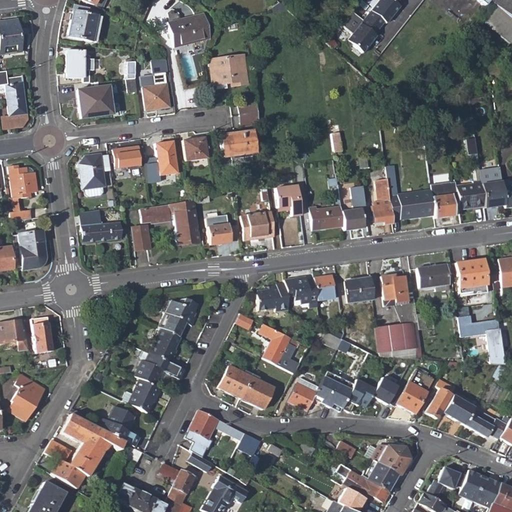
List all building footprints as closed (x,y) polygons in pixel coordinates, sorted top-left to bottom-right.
[(398,7),(389,0),(377,0),(344,41),(360,54),(369,43),(368,40),(371,36),(373,37),(379,30),(384,24),(382,22),(386,18),(389,18),(398,7)] [(511,0),(487,0),(487,1),(493,7),(481,22),(508,44),(511,39),(511,0)] [(65,38),(90,43),(94,18),(99,19),(100,13),(72,5),(71,13),(70,12),(65,38)] [(166,23),(172,48),(208,39),(201,14),(166,23)] [(90,43),(94,43),(99,19),(94,18),(90,43)] [(0,22),(0,54),(19,52),(17,39),(20,38),(19,28),(16,29),(15,20),(0,22)] [(64,51),(64,79),(81,79),(82,72),(87,72),(92,72),(92,61),(89,61),(89,57),(82,53),(82,52),(64,51)] [(208,61),(211,85),(213,85),(222,84),(230,83),(230,86),(245,85),(241,57),(208,61)] [(123,78),(134,79),(135,62),(124,61),(123,78)] [(141,88),(143,106),(157,104),(158,108),(167,107),(163,74),(165,73),(164,67),(155,69),(155,75),(151,75),(152,80),(153,86),(141,88)] [(0,92),(4,92),(7,116),(24,113),(19,77),(4,79),(3,72),(0,72),(0,92)] [(126,93),(135,93),(133,79),(124,80),(126,93)] [(75,91),(78,119),(110,115),(106,87),(75,91)] [(237,107),(238,115),(255,113),(254,104),(237,107)] [(7,116),(0,116),(0,118),(2,131),(22,128),(27,120),(26,113),(24,113),(7,116)] [(239,125),(256,122),(255,113),(238,115),(239,125)] [(218,136),(221,158),(253,154),(250,132),(218,136)] [(180,141),(183,162),(205,159),(202,138),(180,141)] [(469,154),(471,169),(477,169),(474,148),(473,138),(462,140),(464,155),(469,154)] [(153,145),(157,176),(175,174),(170,143),(153,145)] [(111,150),(113,169),(138,166),(135,147),(111,150)] [(77,165),(80,190),(83,190),(100,188),(102,187),(98,155),(83,157),(77,165)] [(12,213),(7,213),(9,222),(29,219),(27,211),(17,212),(16,200),(27,198),(27,194),(34,192),(32,174),(24,175),(23,169),(16,169),(15,166),(6,168),(12,213)] [(469,169),(471,182),(478,182),(477,169),(471,169),(469,169)] [(392,171),(384,172),(384,178),(386,189),(394,187),(392,171)] [(329,204),(337,203),(335,185),(334,174),(325,175),(329,204)] [(381,225),(390,224),(390,219),(387,197),(386,189),(384,178),(373,180),(375,202),(370,203),(371,207),(369,207),(371,224),(381,223),(381,225)] [(305,180),(294,181),(295,187),(297,201),(308,200),(305,180)] [(457,210),(482,207),(479,185),(478,182),(471,182),(471,185),(454,187),(456,209),(457,210)] [(432,215),(433,218),(453,215),(452,210),(456,209),(454,187),(453,183),(448,183),(429,185),(429,191),(430,198),(432,215)] [(482,209),(502,206),(499,187),(498,183),(479,185),(482,207),(482,209)] [(341,184),(335,185),(337,203),(338,206),(344,205),(341,184)] [(511,192),(511,187),(511,186),(499,187),(502,206),(502,209),(511,207),(511,192)] [(289,217),(299,216),(297,201),(295,187),(273,190),(276,209),(288,207),(288,210),(289,217)] [(100,188),(83,190),(83,194),(86,197),(98,196),(101,193),(100,188)] [(398,220),(432,215),(430,198),(429,191),(394,195),(394,197),(387,197),(390,219),(397,218),(398,220)] [(208,202),(207,195),(195,197),(196,204),(208,202)] [(272,199),(266,200),(268,213),(271,237),(273,250),(300,246),(298,233),(284,235),(282,223),(275,223),(272,199)] [(348,211),(339,213),(340,227),(341,231),(361,228),(357,202),(347,203),(348,211)] [(191,203),(161,207),(163,221),(168,220),(168,216),(171,215),(175,246),(196,243),(191,203)] [(310,231),(340,227),(339,213),(338,207),(314,210),(313,207),(307,208),(310,231)] [(139,224),(159,222),(157,208),(138,210),(139,224)] [(100,225),(98,210),(77,213),(80,243),(118,240),(117,224),(100,225)] [(242,241),(271,237),(268,213),(239,216),(242,241)] [(204,219),(207,246),(228,243),(224,216),(204,219)] [(129,229),(133,251),(148,249),(145,227),(129,229)] [(16,235),(20,271),(32,269),(35,269),(39,267),(41,264),(42,257),(39,232),(16,235)] [(0,248),(0,271),(10,270),(7,248),(0,248)] [(496,261),(500,290),(511,288),(511,259),(511,261),(507,262),(507,260),(496,261)] [(460,294),(460,297),(484,294),(480,261),(453,264),(457,295),(460,294)] [(418,289),(432,287),(445,286),(443,266),(415,269),(418,289)] [(382,309),(391,308),(393,308),(392,304),(406,302),(402,279),(402,278),(389,279),(388,276),(378,277),(382,309)] [(329,277),(311,279),(312,282),(314,302),(326,300),(326,297),(332,296),(329,277)] [(306,309),(315,309),(314,302),(312,282),(303,282),(303,278),(281,282),(282,285),(284,299),(290,298),(291,303),(297,302),(298,305),(306,304),(306,309)] [(345,304),(370,301),(367,278),(343,281),(345,304)] [(402,279),(406,302),(412,302),(409,278),(402,279)] [(270,314),(286,313),(284,299),(282,285),(272,286),(273,287),(261,288),(260,291),(254,292),(252,297),(253,313),(270,311),(270,314)] [(169,302),(156,328),(158,329),(177,338),(184,324),(190,327),(194,319),(191,317),(196,306),(183,300),(180,307),(169,302)] [(391,308),(398,325),(411,324),(415,323),(414,315),(412,302),(406,302),(392,304),(393,308),(391,308)] [(423,314),(414,315),(415,323),(416,331),(424,330),(423,314)] [(233,325),(246,331),(251,321),(238,315),(233,325)] [(457,339),(483,336),(487,365),(497,366),(502,366),(500,352),(499,344),(497,331),(496,321),(470,324),(469,317),(455,318),(457,339)] [(29,320),(33,354),(50,352),(45,318),(29,320)] [(0,323),(0,343),(20,341),(17,321),(0,323)] [(398,325),(373,329),(376,358),(391,359),(391,352),(414,349),(411,324),(398,325)] [(285,344),(288,339),(260,325),(256,333),(269,341),(259,359),(292,375),(297,364),(289,360),(294,349),(285,344)] [(325,328),(323,332),(324,333),(339,340),(341,336),(325,328)] [(158,329),(146,353),(147,354),(168,365),(174,352),(172,351),(178,339),(177,338),(158,329)] [(352,331),(341,330),(341,335),(341,336),(339,340),(366,354),(369,355),(372,349),(362,344),(365,338),(352,331)] [(318,343),(334,351),(339,340),(324,333),(318,343)] [(334,351),(361,364),(366,354),(339,340),(334,351)] [(140,361),(142,363),(147,354),(146,353),(140,351),(136,357),(137,360),(140,361)] [(140,361),(131,377),(137,380),(152,388),(156,379),(160,372),(168,376),(177,381),(182,371),(168,365),(147,354),(142,363),(140,361)] [(214,388),(237,400),(249,375),(242,372),(240,374),(226,367),(214,388)] [(407,388),(398,403),(416,413),(436,379),(418,369),(407,388)] [(353,384),(326,370),(318,386),(312,398),(323,404),(328,406),(330,402),(341,408),(353,384)] [(156,379),(164,384),(168,376),(160,372),(156,379)] [(257,379),(249,375),(237,400),(260,411),(271,390),(256,382),(257,379)] [(386,376),(373,399),(387,407),(389,404),(395,408),(398,403),(407,388),(386,376)] [(10,402),(5,411),(23,421),(42,389),(21,377),(17,377),(12,385),(17,388),(9,401),(10,402)] [(288,400),(306,409),(310,401),(312,398),(318,386),(300,377),(288,400)] [(122,393),(118,401),(144,414),(150,403),(152,404),(159,391),(152,388),(137,380),(129,396),(122,393)] [(452,390),(437,380),(433,388),(437,391),(423,414),(434,420),(452,390)] [(348,412),(352,405),(353,403),(351,403),(353,400),(357,402),(355,406),(363,410),(372,393),(353,384),(341,408),(348,412)] [(439,414),(461,426),(472,409),(450,396),(439,414)] [(310,401),(322,407),(323,404),(312,398),(310,401)] [(328,406),(339,412),(341,408),(330,402),(328,406)] [(98,419),(93,428),(121,442),(132,448),(136,439),(125,433),(132,418),(112,407),(104,422),(98,419)] [(485,434),(487,435),(495,422),(493,420),(492,421),(472,409),(461,426),(482,439),(485,434)] [(234,449),(250,457),(251,455),(257,443),(223,425),(224,425),(196,412),(187,430),(202,439),(205,440),(211,428),(238,442),(234,449)] [(79,445),(65,467),(81,477),(84,478),(99,453),(103,450),(105,446),(116,452),(121,442),(93,428),(68,416),(59,434),(79,445)] [(497,439),(510,446),(511,442),(511,422),(509,421),(505,427),(497,439)] [(487,435),(496,441),(497,439),(505,427),(495,422),(487,435)] [(68,452),(50,441),(42,454),(56,462),(60,465),(68,452)] [(333,450),(348,459),(353,451),(338,442),(333,450)] [(308,458),(312,450),(300,443),(296,450),(308,458)] [(375,449),(367,445),(361,455),(371,461),(395,476),(397,477),(407,460),(402,449),(399,444),(381,443),(375,449)] [(276,457),(279,451),(269,446),(266,451),(276,457)] [(128,448),(122,460),(134,465),(139,454),(128,448)] [(248,478),(259,459),(251,455),(250,457),(242,475),(248,478)] [(204,473),(209,465),(193,456),(189,464),(204,473)] [(371,461),(361,478),(362,479),(385,493),(395,476),(371,461)] [(56,462),(48,475),(72,490),(81,477),(65,467),(60,465),(56,462)] [(156,475),(172,483),(177,472),(169,468),(169,467),(162,463),(156,475)] [(361,478),(338,465),(333,473),(343,479),(339,486),(340,487),(362,499),(365,494),(381,503),(387,493),(385,493),(362,479),(361,478)] [(178,471),(177,472),(172,483),(169,488),(184,496),(178,506),(175,511),(187,511),(189,508),(186,507),(193,492),(187,488),(192,478),(178,471)] [(456,498),(486,510),(494,491),(487,489),(490,482),(472,475),(469,482),(462,479),(456,476),(455,478),(440,472),(437,474),(433,486),(430,484),(424,495),(434,501),(441,489),(451,493),(453,488),(459,491),(456,498)] [(462,479),(469,482),(472,475),(465,473),(462,479)] [(244,486),(248,479),(248,478),(242,475),(237,482),(244,486)] [(198,511),(199,511),(220,511),(228,499),(238,505),(244,494),(216,478),(209,488),(212,490),(211,493),(209,492),(198,511)] [(487,489),(494,491),(497,485),(490,482),(487,489)] [(50,511),(60,495),(41,484),(25,511),(50,511)] [(118,484),(110,500),(120,505),(121,506),(133,511),(159,511),(163,506),(161,505),(152,501),(153,500),(130,489),(128,489),(118,484)] [(511,511),(511,491),(497,485),(494,491),(486,510),(485,511),(511,511)] [(354,509),(352,511),(376,511),(377,510),(361,501),(362,499),(340,487),(337,493),(343,497),(341,500),(354,509)] [(184,496),(169,488),(164,499),(178,506),(184,496)] [(417,504),(430,511),(452,511),(434,501),(424,495),(422,494),(417,504)] [(175,511),(178,506),(164,499),(161,505),(163,506),(159,511),(175,511)] [(338,511),(341,508),(332,502),(325,511),(338,511)]
